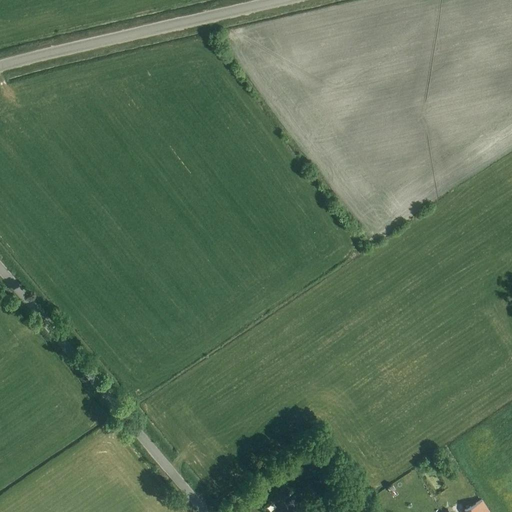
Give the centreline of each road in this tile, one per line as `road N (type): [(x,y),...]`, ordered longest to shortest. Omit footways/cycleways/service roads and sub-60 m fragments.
road 1 (tertiary): [(203,511),(0,268)]
road 2 (tertiary): [(0,67),(291,0)]
